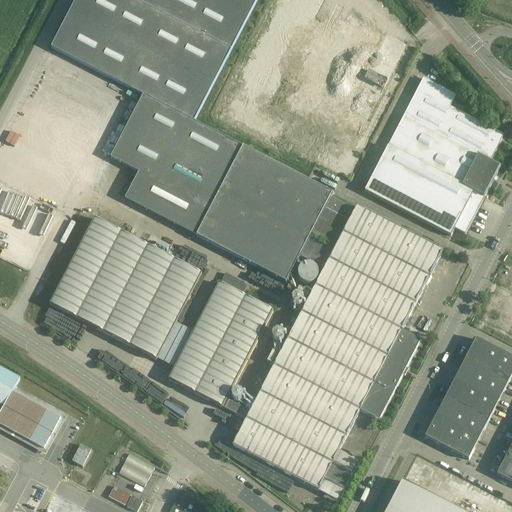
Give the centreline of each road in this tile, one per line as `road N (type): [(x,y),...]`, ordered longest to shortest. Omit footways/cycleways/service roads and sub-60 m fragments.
road 1 (unclassified): [(8,326),(70,203),(85,194),(291,295)]
road 2 (unknown): [(377,0),(409,33),(413,49),(362,166),(361,197),(486,262)]
road 3 (unclassified): [(356,511),(511,212)]
road 4 (tertiary): [(265,511),(8,326)]
road 5 (unclassified): [(0,123),(65,0)]
